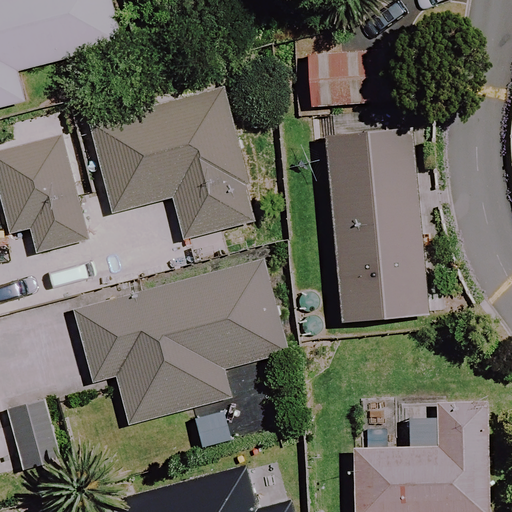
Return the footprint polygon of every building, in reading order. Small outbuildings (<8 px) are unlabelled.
[(0,0),(0,104),(33,96),(25,67),(132,39),(121,0),(0,0)] [(413,43),(316,49),(319,102),(416,95),(413,43)] [(233,82),(95,118),(119,210),(180,194),(191,236),(264,216),(255,180),(258,179),(233,82)] [(333,131),(351,317),(437,309),(426,200),(419,123),(406,124),(333,131)] [(70,130),(0,148),(0,166),(17,230),(38,225),(44,250),(98,235),(70,130)] [(273,253),(80,305),(100,380),(123,374),(136,421),(239,393),(231,365),(299,347),(273,253)] [(32,401),(14,406),(30,466),(68,456),(52,396),(32,401)] [(447,441),(364,442),(364,511),(498,511),(497,397),(446,398),(447,441)] [(95,502),(97,511),(303,511),(299,495),(266,504),(254,460),(95,502)]
